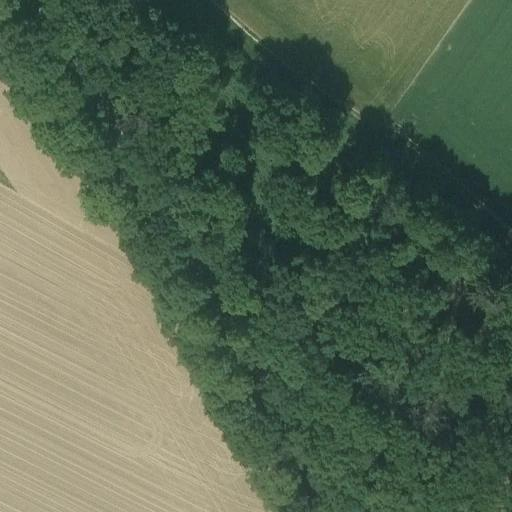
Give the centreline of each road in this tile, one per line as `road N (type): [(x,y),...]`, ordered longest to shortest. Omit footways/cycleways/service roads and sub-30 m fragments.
road 1 (tertiary): [(338,511),(216,288),(31,0)]
road 2 (track): [(122,0),(511,263)]
